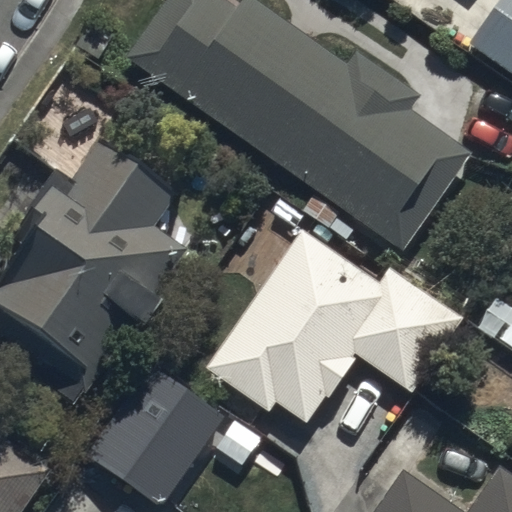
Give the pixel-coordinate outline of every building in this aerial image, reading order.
[(173,0),(124,71),(312,201),(300,218),(345,249),(353,239),(336,227),(340,221),(403,264),(471,166),(408,123),(420,106),(357,62),(345,79),(244,9),(237,20),(208,0),(173,0)] [(511,0),(506,0),(468,56),(511,86),(511,0)] [(178,206),(98,151),(71,189),(56,178),(35,208),(42,214),(9,262),(15,266),(0,286),(0,348),(10,355),(2,366),(67,412),(77,399),(86,405),(132,339),(143,347),(162,319),(152,313),(189,260),(156,238),(178,206)] [(377,293),(300,241),(204,381),(269,426),(276,415),(306,436),(325,408),(329,411),(357,371),(413,410),(467,331),(389,277),(377,293)] [(146,511),(166,511),(225,430),(151,378),(86,470),(146,511)] [(0,511),(27,511),(46,485),(0,453),(0,511)] [(511,511),(511,488),(501,481),(478,511),(449,511),(406,481),(383,511),(511,511)]
